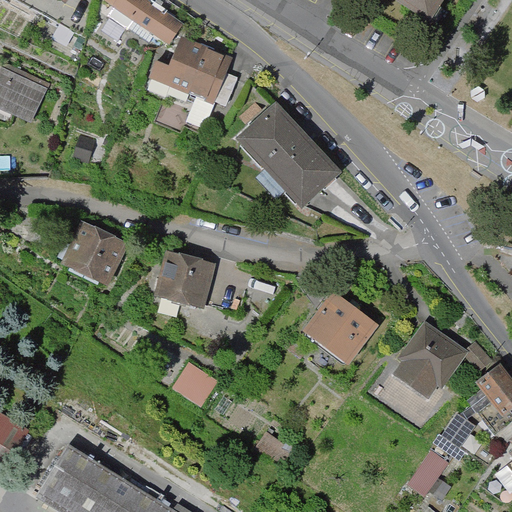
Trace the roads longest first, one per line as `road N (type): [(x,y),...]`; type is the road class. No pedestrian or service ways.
road 1 (residential): [(197,0),(275,56),(353,135),(444,254)]
road 2 (residential): [(260,0),(370,71)]
